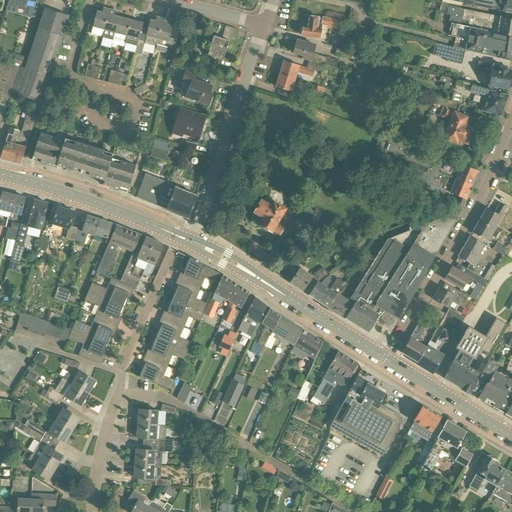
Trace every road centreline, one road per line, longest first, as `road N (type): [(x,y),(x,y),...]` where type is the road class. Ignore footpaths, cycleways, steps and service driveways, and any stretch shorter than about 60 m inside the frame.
road 1 (residential): [(511,121),(472,216),(385,360)]
road 2 (secondary): [(385,360),(191,241)]
road 3 (residential): [(191,241),(263,26)]
road 4 (secondary): [(191,241),(0,174)]
road 5 (secondary): [(511,435),(385,360)]
road 6 (residential): [(122,373),(173,250)]
road 7 (residential): [(120,393),(105,429),(93,511)]
